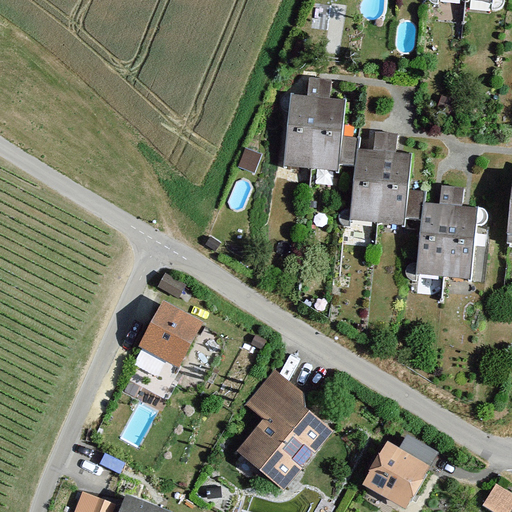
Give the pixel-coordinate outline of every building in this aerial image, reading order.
[(291,99),(286,167),(355,172),(357,153),(357,140),(343,139),(345,103),(331,102),(333,81),(311,80),(310,100),(291,99)] [(355,172),(352,223),(424,228),(426,204),(427,196),(412,195),(414,158),(401,157),(402,132),(378,130),(376,154),(357,153),(355,172)] [(424,228),(421,281),(473,285),(478,211),(465,210),(467,189),(447,188),(446,206),(426,204),(424,228)] [(163,300),(138,345),(178,367),(203,322),(163,300)] [(342,432),(275,376),(248,408),(270,428),(244,459),(287,495),(342,432)] [(430,465),(388,440),(363,483),(405,508),(430,465)] [(511,511),(511,487),(496,482),(487,506),(503,511),(511,511)] [(76,511),(114,511),(119,502),(87,489),(76,511)] [(182,511),(127,496),(122,511),(182,511)]
